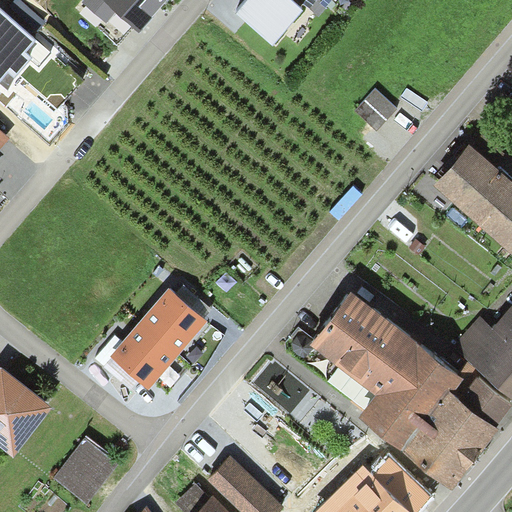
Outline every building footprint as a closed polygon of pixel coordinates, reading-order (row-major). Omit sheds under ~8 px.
[(155,0),(116,0),(140,19),(155,0)] [(244,0),(231,16),(264,45),(294,10),(291,7),(282,0),(244,0)] [(0,11),(0,73),(31,38),(0,11)] [(511,193),(464,151),(430,188),(511,261),(511,193)] [(170,284),(140,319),(179,351),(209,315),(170,284)] [(401,445),(451,383),(459,374),(423,344),(355,289),(314,339),(381,394),(364,415),(401,445)] [(488,373),(499,381),(511,364),(511,318),(501,331),(483,317),(458,348),(488,373)] [(140,319),(111,354),(150,386),(179,351),(140,319)] [(303,333),(295,338),(294,348),(303,353),(311,348),(311,338),(303,333)] [(511,364),(499,381),(511,391),(511,364)] [(0,368),(0,442),(11,451),(48,401),(2,367),(0,368)] [(511,391),(499,381),(488,373),(468,397),(501,424),(511,409),(511,391)] [(501,424),(468,397),(451,383),(401,445),(450,485),(501,424)] [(78,444),(52,479),(84,503),(110,468),(78,444)] [(229,459),(204,485),(233,511),(270,511),(273,509),(243,481),(248,476),(229,459)] [(383,463),(365,482),(398,511),(405,511),(420,497),(383,463)] [(304,511),(398,511),(365,482),(356,473),(341,488),(333,480),(304,511)] [(175,506),(181,511),(198,511),(207,503),(191,489),(175,506)] [(216,511),(207,503),(198,511),(216,511)]
